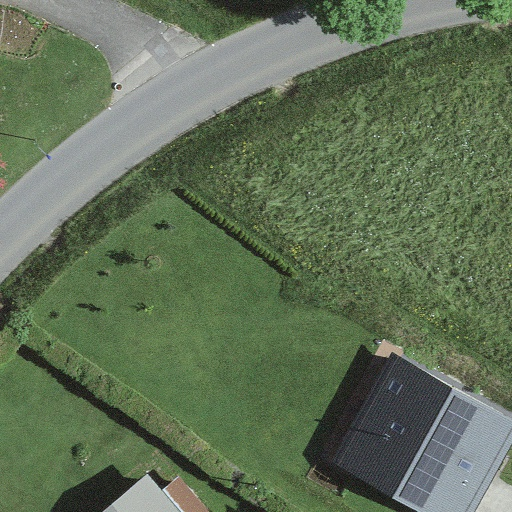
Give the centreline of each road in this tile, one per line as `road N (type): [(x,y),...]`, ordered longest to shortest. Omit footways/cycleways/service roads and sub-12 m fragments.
road 1 (secondary): [(0,240),(102,144),(172,99),(264,51),(412,0)]
road 2 (unknown): [(172,99),(72,0)]
